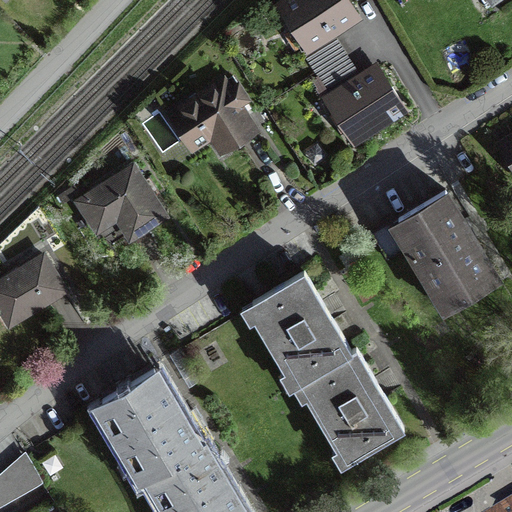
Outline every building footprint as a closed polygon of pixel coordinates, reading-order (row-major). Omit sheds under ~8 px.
[(290,0),(282,6),(308,47),(300,52),(315,75),(330,97),(328,98),(355,139),(403,107),(390,87),(386,89),(381,82),(373,69),(359,78),(345,55),(330,32),(353,18),(343,2),(341,0),(290,0)] [(229,90),(223,80),(168,116),(183,139),(204,125),(222,153),(256,131),(238,104),(247,99),(237,84),(229,90)] [(511,135),(497,145),(511,170),(511,135)] [(165,216),(133,167),(78,202),(92,223),(112,210),(130,238),(165,216)] [(440,296),(443,294),(451,307),(497,278),(444,189),(371,234),(386,259),(409,245),(412,251),(410,253),(425,279),(428,277),(440,296)] [(0,309),(8,323),(63,289),(42,255),(0,281),(0,295),(3,300),(0,301),(0,309)] [(355,347),(350,350),(327,311),(303,270),(251,301),(254,306),(248,310),(293,386),(297,383),(336,448),(342,444),(351,459),(403,428),(379,387),(355,347)] [(142,479),(151,474),(164,496),(159,498),(167,511),(243,511),(226,483),(202,442),(197,445),(176,408),(153,369),(101,400),(102,401),(98,403),(110,423),(109,424),(142,478),(142,479)] [(0,503),(41,479),(23,449),(0,468),(0,503)] [(511,511),(511,499),(489,511),(511,511)]
